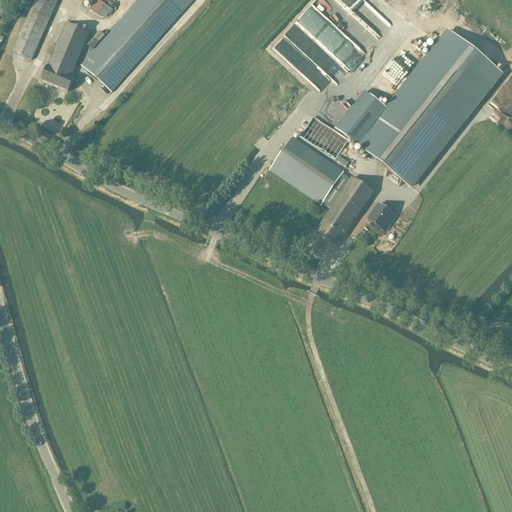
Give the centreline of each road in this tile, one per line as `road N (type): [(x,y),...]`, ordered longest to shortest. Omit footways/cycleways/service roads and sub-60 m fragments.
road 1 (unclassified): [(511,370),(135,197),(0,125)]
road 2 (track): [(371,511),(305,324),(312,302),(386,186),(405,201),(511,83)]
road 3 (unclassified): [(71,511),(28,414),(0,307)]
road 4 (track): [(59,156),(199,0)]
